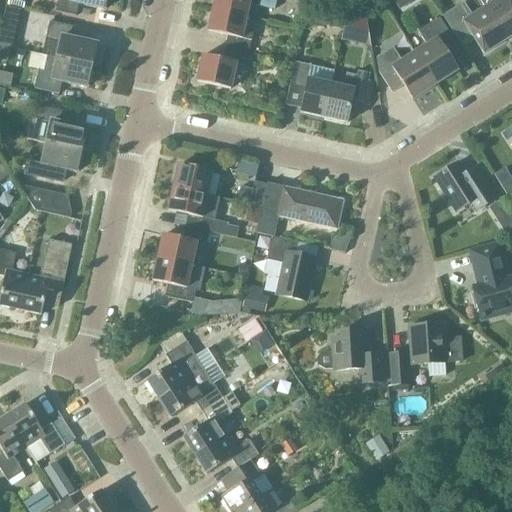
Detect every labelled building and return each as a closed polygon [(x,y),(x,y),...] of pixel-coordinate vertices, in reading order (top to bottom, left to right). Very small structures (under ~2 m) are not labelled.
[(103,11),(105,0),(56,0),(54,12),(75,17),(78,5),(102,10),(102,11),(103,11)] [(213,0),(211,9),(246,17),(248,5),(258,7),(258,0),(213,0)] [(511,0),(478,0),(484,9),(504,41),(511,35),(511,0)] [(504,41),(484,9),(471,17),(462,3),(441,16),(462,48),(473,41),(482,55),(504,41)] [(243,29),(246,17),(211,9),(206,32),(226,36),(224,49),(247,54),(252,31),(243,29)] [(343,11),(344,38),(362,37),(361,10),(343,11)] [(413,54),(433,86),(456,72),(447,58),(458,50),(438,18),(417,32),(426,46),(413,54)] [(55,59),(90,67),(95,45),(94,44),(94,45),(70,39),(73,27),(48,22),(44,41),(59,44),(55,59)] [(433,86),(413,54),(400,62),(391,48),(375,58),(378,73),(391,93),(402,86),(411,100),(433,86)] [(26,63),(41,66),(43,51),(28,49),(26,63)] [(244,67),(247,54),(224,49),(221,61),(201,57),(195,82),(229,90),(235,64),(244,67)] [(90,67),(55,59),(45,57),(42,71),(37,70),(33,89),(58,95),(60,83),(84,88),(84,89),(85,89),(90,67)] [(322,118),(330,86),(306,80),(309,66),(298,64),(293,87),(304,90),(299,113),(322,118)] [(330,86),(322,118),(346,123),(351,100),(362,103),(368,74),(357,72),(356,77),(345,74),(342,88),(330,86)] [(45,144),(80,151),(85,129),(84,129),(60,124),(62,112),(38,107),(35,120),(30,119),(26,140),(45,144)] [(75,173),(80,151),(45,144),(40,165),(26,161),(23,174),(61,183),(64,171),(74,173),(75,173)] [(432,179),(454,213),(469,203),(475,212),(495,200),(482,179),(471,186),(457,163),(432,179)] [(206,196),(211,173),(177,165),(171,188),(206,196)] [(253,182),(248,205),(261,208),(266,185),(253,182)] [(335,230),(341,202),(266,185),(256,234),(271,237),(271,238),(276,217),(335,230)] [(201,218),(206,196),(171,188),(166,211),(187,216),(184,228),(207,233),(210,220),(201,218)] [(205,246),(207,233),(184,228),(181,240),(161,236),(156,259),(190,266),(195,244),(205,246)] [(315,260),(294,255),(296,243),(271,238),(271,237),(266,261),(281,264),(274,296),(306,303),(315,260)] [(331,256),(347,256),(348,240),(331,239),(331,256)] [(40,316),(42,304),(57,307),(71,246),(47,241),(39,279),(26,276),(18,311),(40,316)] [(471,289),(479,320),(511,311),(511,286),(510,279),(505,280),(496,245),(469,252),(478,287),(471,289)] [(0,306),(18,311),(26,276),(11,272),(15,254),(0,250),(0,276),(3,277),(0,290),(0,306)] [(188,278),(190,266),(156,259),(151,281),(171,286),(168,298),(192,304),(197,280),(188,278)] [(409,366),(444,364),(444,362),(461,362),(460,337),(443,338),(442,331),(432,331),(432,325),(406,327),(409,366)] [(359,384),(382,383),(380,355),(366,356),(364,330),(339,332),(339,338),(329,339),(330,353),(323,354),(316,358),(317,366),(324,370),(332,369),(332,372),(358,370),(359,384)] [(200,373),(192,359),(195,357),(185,342),(164,356),(170,365),(145,381),(157,400),(200,373)] [(407,390),(406,353),(389,353),(391,391),(407,390)] [(211,384),(208,386),(200,373),(157,400),(169,418),(194,403),(200,412),(221,399),(211,384)] [(238,403),(259,396),(256,387),(235,394),(238,403)] [(231,414),(230,412),(239,406),(231,393),(221,399),(200,412),(206,422),(181,438),(193,457),(223,437),(215,424),(231,414)] [(5,417),(25,448),(38,439),(48,455),(64,446),(50,424),(40,430),(25,405),(5,417)] [(12,456),(25,448),(5,417),(0,420),(0,449),(3,454),(0,455),(0,471),(6,482),(22,472),(12,456)] [(236,469),(249,461),(257,456),(248,441),(232,451),(223,437),(193,457),(205,475),(230,459),(236,469)] [(219,498),(228,511),(235,511),(261,496),(252,482),(260,477),(249,461),(236,469),(221,479),(229,491),(219,498)] [(108,511),(111,511),(99,492),(74,508),(68,498),(47,511),(46,511),(108,511)] [(294,511),(288,502),(277,509),(267,492),(261,496),(235,511),(294,511)]
